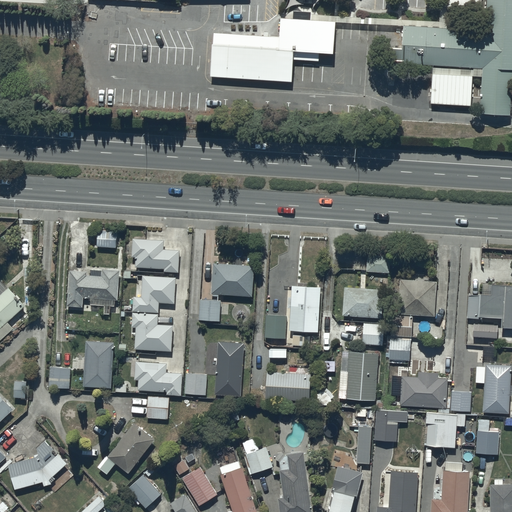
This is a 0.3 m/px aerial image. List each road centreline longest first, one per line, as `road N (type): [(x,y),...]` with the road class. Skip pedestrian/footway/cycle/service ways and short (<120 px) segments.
road 1 (primary): [(511,218),(0,186)]
road 2 (primary): [(0,146),(511,178)]
